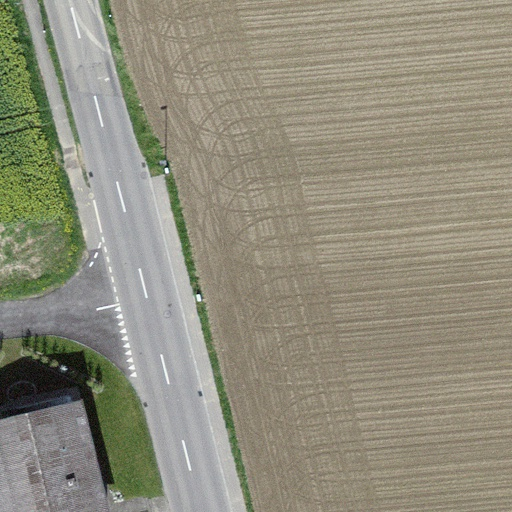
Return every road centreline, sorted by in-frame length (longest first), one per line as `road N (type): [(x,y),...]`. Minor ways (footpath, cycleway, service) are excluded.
road 1 (tertiary): [(64,0),(149,316)]
road 2 (tertiary): [(149,316),(199,511)]
road 3 (unclassified): [(0,327),(149,316)]
